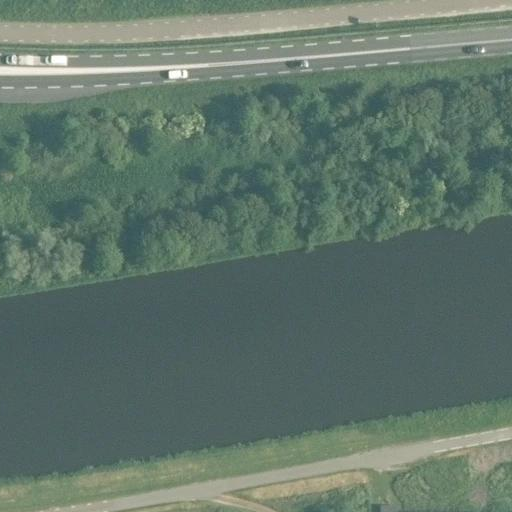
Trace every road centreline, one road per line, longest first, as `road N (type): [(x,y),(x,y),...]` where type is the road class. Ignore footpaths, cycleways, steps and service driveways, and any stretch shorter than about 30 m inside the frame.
road 1 (tertiary): [(502,0),(207,29),(0,35)]
road 2 (tertiary): [(511,434),(75,511)]
road 3 (primary): [(161,68),(511,40)]
road 4 (primary): [(0,82),(161,68)]
road 5 (primary): [(161,68),(0,61)]
